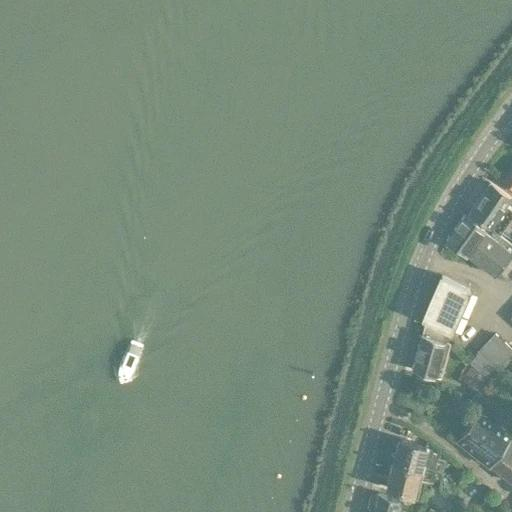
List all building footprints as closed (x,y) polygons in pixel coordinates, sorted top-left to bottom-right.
[(511,167),(503,178),(511,186),(511,167)] [(489,181),(468,211),(498,231),(511,211),(511,198),(509,196),(509,195),(489,181)] [(482,231),(483,229),(463,214),(445,239),(468,256),(485,232),(482,231)] [(493,273),(511,246),(492,232),(490,236),(485,232),(468,256),(493,273)] [(445,340),(468,286),(441,274),(422,318),(425,319),(421,333),(444,340),(445,340)] [(434,375),(444,340),(421,333),(417,347),(416,347),(414,354),(415,354),(411,368),(434,375)] [(511,349),(495,334),(469,362),(470,363),(486,378),(510,353),(511,350),(511,349)] [(470,363),(460,378),(478,390),(486,378),(470,363)] [(511,435),(511,434),(479,411),(457,441),(511,481),(511,480),(511,435)] [(419,468),(425,445),(398,438),(392,462),(419,468)] [(412,493),(419,468),(392,462),(386,486),(412,493)] [(395,511),(399,498),(378,493),(372,511),(395,511)]
